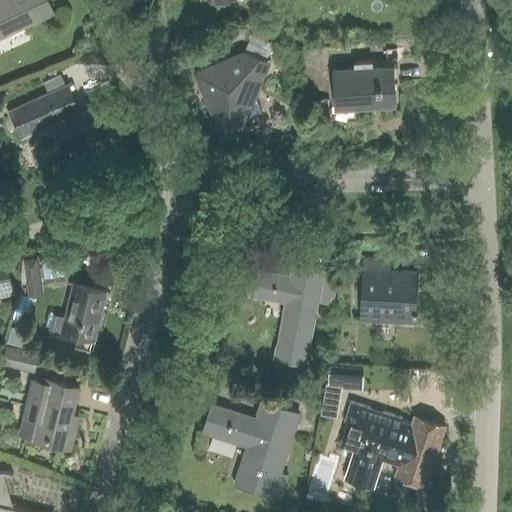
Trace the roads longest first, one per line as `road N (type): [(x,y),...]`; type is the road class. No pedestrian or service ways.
road 1 (unclassified): [(483,511),(481,169)]
road 2 (unclassified): [(101,511),(186,187)]
road 3 (unclassified): [(186,187),(481,169)]
road 4 (unclassified): [(186,187),(99,0)]
road 5 (unclassified): [(481,169),(471,0)]
